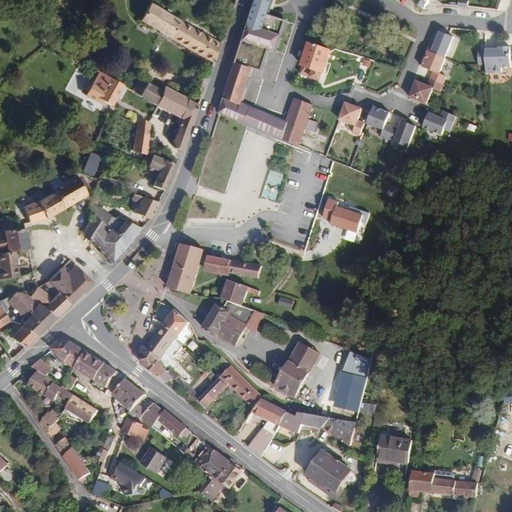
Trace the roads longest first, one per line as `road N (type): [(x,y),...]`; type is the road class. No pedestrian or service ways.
road 1 (secondary): [(244,0),(165,216),(112,282)]
road 2 (secondary): [(322,511),(137,372)]
road 3 (unknown): [(83,494),(4,380)]
